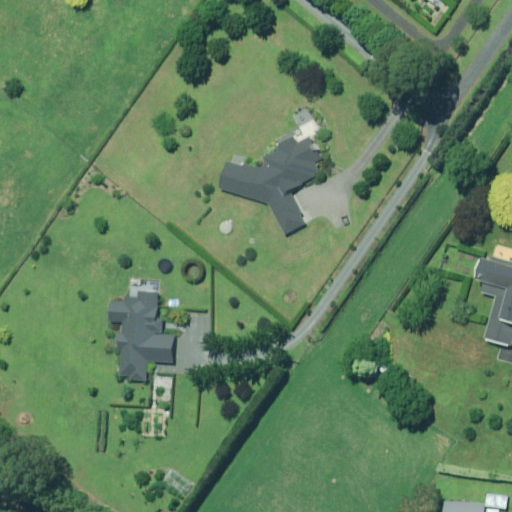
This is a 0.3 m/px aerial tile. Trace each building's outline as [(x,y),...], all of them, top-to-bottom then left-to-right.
[(302,148),(298,141),(272,154),(276,162),(261,170),(231,162),(224,193),(272,205),(273,206),(290,238),(311,226),(294,194),(327,177),(317,160),(323,157),(314,141),(302,148)] [(511,262),(490,256),(480,293),(500,298),(489,341),(511,347),(511,262)] [(160,336),(163,282),(149,282),(149,292),(130,291),(129,304),(113,303),(112,323),(125,324),(122,381),(150,382),(151,363),(176,364),(177,337),(160,336)] [(511,498),(491,495),(490,508),(510,510),(511,498)] [(488,511),(489,506),(449,503),(447,511),(488,511)]
